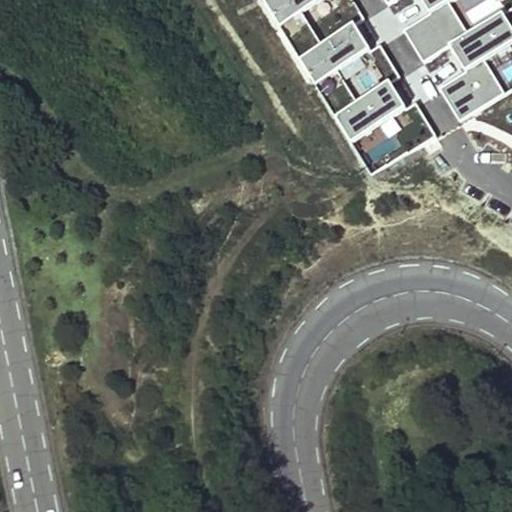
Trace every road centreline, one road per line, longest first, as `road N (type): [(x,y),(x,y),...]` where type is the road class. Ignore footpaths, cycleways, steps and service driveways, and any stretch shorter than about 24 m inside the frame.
road 1 (residential): [(306,511),(291,430),(297,386),(338,323),(365,302),(431,290),(462,296),(511,326)]
road 2 (residential): [(0,332),(34,511)]
